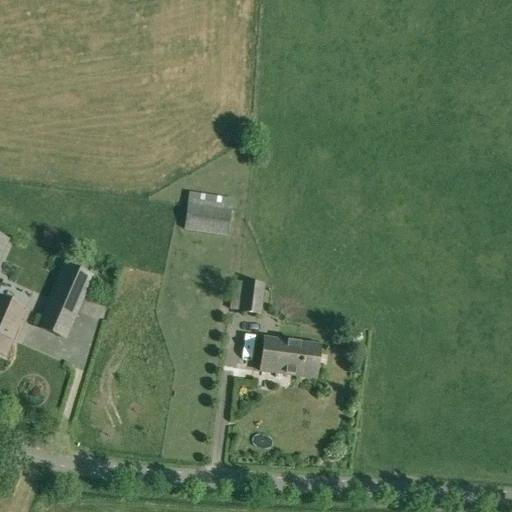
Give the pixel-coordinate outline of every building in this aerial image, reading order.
[(184,231),(227,236),(234,201),(189,195),(184,231)] [(65,267),(38,329),(64,340),(91,278),(65,267)] [(240,314),(261,316),(265,287),(244,284),(240,314)] [(0,355),(5,358),(11,342),(14,343),(28,312),(0,300),(0,355)] [(261,373),(316,380),(320,348),(265,341),(261,373)]
